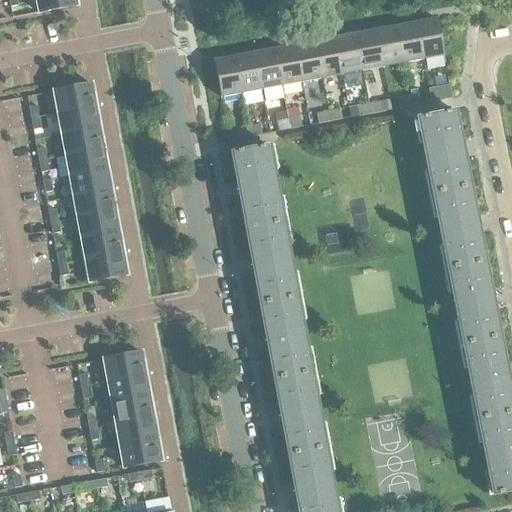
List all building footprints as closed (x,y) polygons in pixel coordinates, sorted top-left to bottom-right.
[(77,6),(76,0),(36,0),(38,12),(39,13),(77,6)] [(444,56),(437,19),(417,23),(415,23),(422,60),(424,59),(444,56)] [(422,60),(415,23),(414,23),(414,24),(396,27),(402,63),(421,59),(421,60),(422,60)] [(377,31),(375,31),(382,67),(384,67),(384,66),(402,63),(396,27),(377,31)] [(382,67),(375,31),(374,31),(355,35),(362,71),(381,67),(382,67)] [(362,71),(355,35),(337,38),(336,38),(335,38),(341,75),(343,75),(343,74),(362,71)] [(341,75),(335,38),(333,38),(333,39),(315,42),(322,78),(340,75),(341,75)] [(322,78),(315,42),(296,46),(296,45),(294,46),(301,82),(303,82),(322,78)] [(301,82),(294,46),(293,46),(275,50),(282,86),(300,82),(300,83),(301,82)] [(282,86),(275,50),(256,53),(255,53),(262,90),(263,90),(263,89),(282,86)] [(262,90),(255,53),(253,53),(253,54),(235,57),(242,94),(262,90)] [(242,94),(235,57),(213,61),(214,64),(220,95),(220,98),(242,94)] [(96,107),(92,85),(53,92),(54,93),(58,115),(96,107)] [(450,87),(429,91),(431,103),(452,99),(450,87)] [(421,94),(409,97),(411,106),(422,104),(421,94)] [(411,106),(409,97),(397,99),(399,109),(411,106)] [(380,102),(368,104),(370,114),(382,112),(380,102)] [(370,114),(368,104),(357,106),(358,116),(370,114)] [(39,118),(37,107),(29,108),(31,119),(39,118)] [(100,128),(96,107),(58,115),(61,135),(100,128)] [(432,194),(470,186),(463,154),(467,153),(465,144),(462,145),(455,111),(450,112),(449,107),(435,110),(436,115),(417,119),(432,194)] [(340,110),(328,112),(330,122),(342,119),(340,110)] [(330,122),(328,112),(316,114),(318,124),(330,122)] [(300,117),(288,119),(290,129),(302,127),(300,117)] [(41,130),(39,118),(31,119),(33,131),(41,130)] [(290,129),(288,119),(276,121),(278,131),(290,129)] [(260,125),(249,127),(248,127),(250,137),(262,135),(260,125)] [(250,137),(248,127),(236,129),(238,139),(250,137)] [(104,150),(100,128),(61,135),(65,157),(104,150)] [(245,229),(283,222),(269,146),(230,153),(237,187),(234,188),(235,197),(238,196),(245,229)] [(47,161),(44,149),(37,151),(39,162),(47,161)] [(108,170),(104,150),(65,157),(69,177),(108,170)] [(49,172),(47,161),(39,162),(41,173),(49,172)] [(73,198),(112,191),(109,179),(108,170),(69,177),(73,198)] [(53,192),(50,181),(43,182),(45,194),(53,192)] [(470,186),(432,194),(447,269),(486,262),(479,229),(482,228),(480,219),(477,220),(470,186)] [(115,211),(112,191),(73,198),(77,218),(115,211)] [(58,222),(56,210),(48,212),(50,223),(58,222)] [(119,233),(115,211),(77,218),(81,240),(119,233)] [(60,233),(58,222),(50,223),(53,235),(60,233)] [(283,222),(245,229),(251,263),(248,263),(249,272),(253,271),(259,305),(297,298),(283,222)] [(123,254),(119,233),(81,240),(85,261),(123,254)] [(66,264),(64,253),(56,254),(58,266),(66,264)] [(127,276),(123,254),(85,261),(89,282),(89,283),(127,276)] [(492,295),(486,262),(447,269),(462,345),(500,338),(495,313),(494,304),(497,303),(495,294),(492,295)] [(68,276),(66,264),(58,266),(61,277),(68,276)] [(297,298),(259,305),(265,337),(262,338),(263,347),(267,346),(273,380),(311,373),(297,298)] [(500,338),(462,345),(477,420),(511,413),(511,397),(508,379),(511,379),(510,370),(507,370),(500,338)] [(146,376),(142,353),(103,361),(103,362),(107,383),(146,376)] [(311,373),(273,380),(279,412),(276,413),(278,422),(281,421),(287,455),(325,448),(311,373)] [(87,375),(79,376),(81,388),(89,386),(87,375)] [(150,397),(146,376),(107,383),(111,404),(150,397)] [(91,398),(89,386),(81,388),(83,399),(91,398)] [(115,425),(154,418),(150,397),(111,404),(115,425)] [(0,402),(0,411),(0,414),(8,413),(6,402),(0,402)] [(511,413),(477,420),(492,496),(511,491),(511,413)] [(94,417),(87,419),(89,430),(97,429),(94,417)] [(119,447),(158,440),(154,418),(115,425),(119,447)] [(99,440),(97,429),(89,430),(91,442),(99,440)] [(4,434),(6,445),(14,444),(12,433),(4,434)] [(162,462),(158,440),(119,447),(123,469),(161,462),(162,462)] [(6,445),(8,457),(16,455),(14,444),(6,445)] [(337,511),(325,448),(287,455),(293,488),(290,488),(292,497),(295,497),(297,511),(337,511)] [(102,461),(95,462),(97,474),(105,472),(102,461)] [(151,471),(139,473),(141,481),(152,479),(151,471)] [(139,473),(128,475),(129,483),(141,481),(139,473)] [(12,477),(14,489),(22,487),(20,476),(12,477)] [(106,479),(95,482),(96,489),(107,487),(106,479)] [(95,482),(83,484),(85,491),(96,489),(95,482)] [(72,486),(61,488),(62,496),(73,493),(72,486)] [(39,492),(27,494),(29,502),(40,500),(39,492)] [(27,494),(16,496),(17,504),(29,502),(27,494)]
